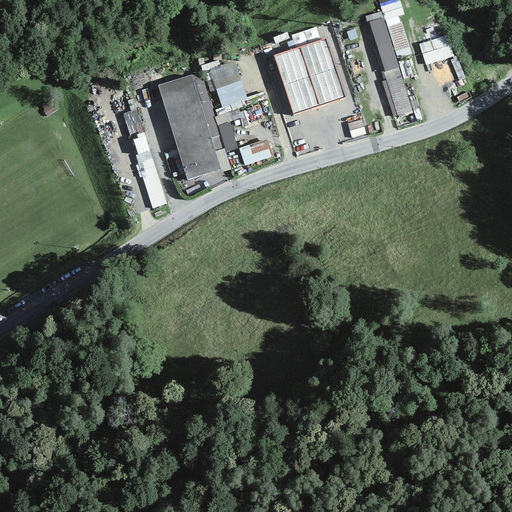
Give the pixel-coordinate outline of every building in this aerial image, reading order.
[(394,0),(378,0),(384,22),(404,15),(400,1),(395,2),(394,0)] [(420,19),(428,39),(444,32),(436,12),(420,19)] [(377,47),(398,117),(399,117),(399,118),(413,114),(413,112),(383,19),(369,24),(377,47)] [(402,23),(388,27),(398,59),(412,54),(402,23)] [(290,35),(288,30),(275,34),(280,49),(319,36),(315,26),(290,35)] [(425,64),(454,58),(450,36),(421,41),(425,64)] [(326,41),(275,58),(294,117),(345,100),(326,41)] [(394,118),(398,117),(377,47),(373,48),(382,74),(382,83),(394,118)] [(460,88),(468,85),(457,55),(449,58),(460,88)] [(235,63),(209,72),(222,109),(247,100),(235,63)] [(192,77),(158,88),(187,182),(221,171),(192,77)] [(131,135),(143,132),(138,111),(126,114),(131,135)] [(349,125),(354,141),(367,137),(363,121),(349,125)] [(230,124),(218,127),(226,153),(238,149),(230,124)] [(133,138),(151,211),(166,207),(148,134),(133,138)] [(268,140),(238,149),(244,167),(273,157),(268,140)]
